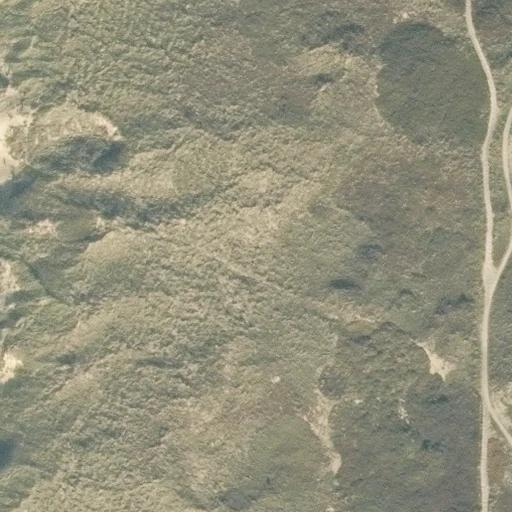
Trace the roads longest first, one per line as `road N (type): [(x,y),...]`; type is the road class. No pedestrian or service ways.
road 1 (unknown): [(468,0),(496,99),(486,149),(490,292)]
road 2 (unknown): [(486,386),(486,511)]
